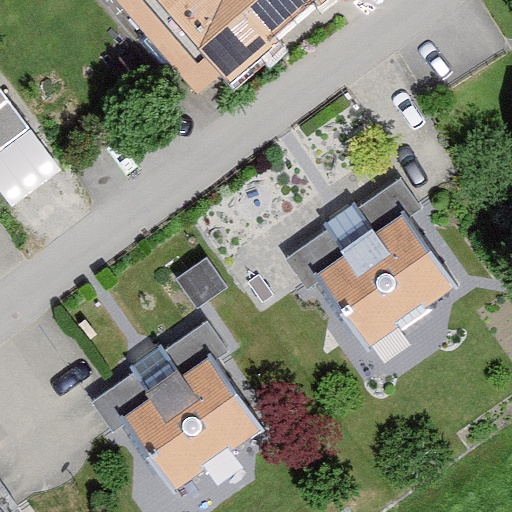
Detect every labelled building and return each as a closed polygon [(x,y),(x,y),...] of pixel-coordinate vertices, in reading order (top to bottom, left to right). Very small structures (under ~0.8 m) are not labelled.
[(107,0),(190,97),(212,78),(221,88),(324,0),(107,0)] [(0,72),(0,180),(10,194),(61,158),(0,72)] [(312,280),(361,349),(444,289),(395,220),(413,207),(394,179),(278,261),(298,290),(312,280)] [(218,288),(199,260),(168,281),(186,309),(218,288)] [(511,280),(498,291),(511,308),(511,280)] [(118,423),(166,492),(250,432),(201,363),(219,350),(200,322),(83,404),(104,433),(118,423)]
